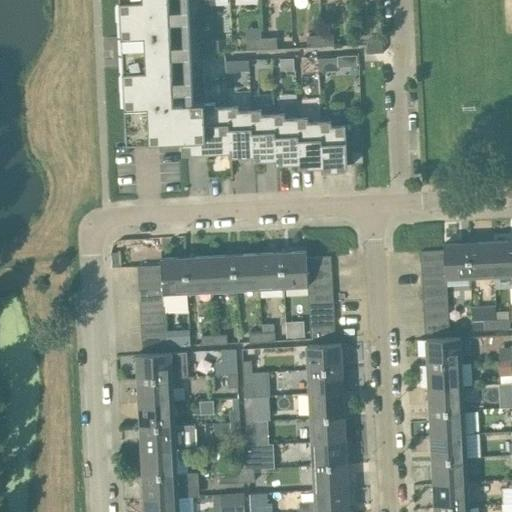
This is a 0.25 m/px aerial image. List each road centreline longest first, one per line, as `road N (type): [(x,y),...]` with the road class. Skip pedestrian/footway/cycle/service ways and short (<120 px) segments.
road 1 (residential): [(105,511),(93,227),(151,215),(372,204)]
road 2 (residential): [(389,511),(372,204)]
road 3 (residential): [(404,202),(396,76),(402,0)]
